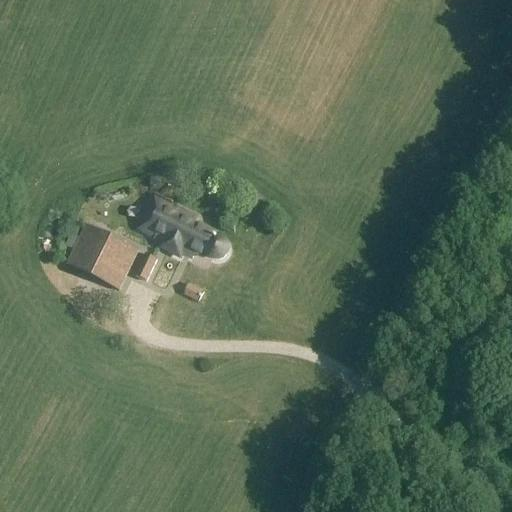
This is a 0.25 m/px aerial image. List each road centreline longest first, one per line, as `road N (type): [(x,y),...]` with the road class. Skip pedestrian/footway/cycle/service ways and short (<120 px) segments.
road 1 (track): [(360,394),(435,242),(511,118)]
road 2 (track): [(142,353),(302,351),(362,388)]
road 3 (track): [(482,511),(360,394)]
road 4 (track): [(360,394),(313,511)]
